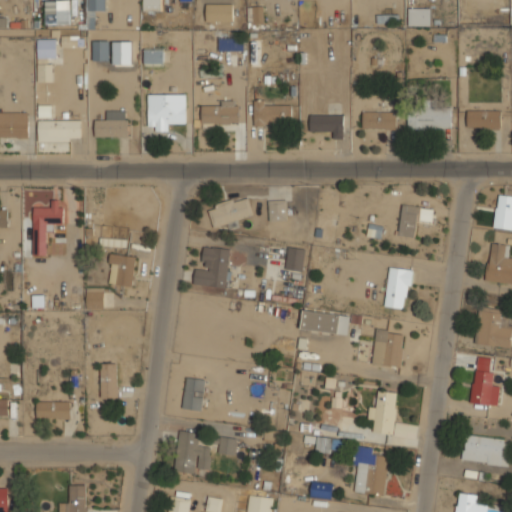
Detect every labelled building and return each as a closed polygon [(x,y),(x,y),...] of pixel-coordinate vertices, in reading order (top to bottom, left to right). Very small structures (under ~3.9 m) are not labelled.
[(71,0),(45,0),(45,23),(71,23),(71,0)] [(106,11),(106,0),(88,0),(88,11),(106,11)] [(161,10),(161,0),(143,0),(143,10),(161,10)] [(206,1),(206,21),(233,21),(233,1),(206,1)] [(247,21),(263,21),(263,5),(247,5),(247,21)] [(431,7),(408,7),(408,24),(431,24),(431,7)] [(217,50),(243,50),(243,35),(217,35),(217,50)] [(37,80),(52,80),(52,59),(57,59),(57,37),(37,37),(37,80)] [(93,60),(110,60),(110,39),(93,39),(93,60)] [(133,64),(133,42),(113,42),(113,65),(133,64)] [(164,47),(144,48),(144,64),(164,64),(164,47)] [(186,92),(148,92),(148,130),(167,130),(167,121),(186,121),(186,92)] [(254,124),(292,124),(292,104),(265,104),(265,98),(254,98),(254,124)] [(201,122),(239,122),(239,100),(201,100),(201,122)] [(501,126),(501,108),(467,108),(467,126),(501,126)] [(128,135),(128,109),(105,109),(105,118),(94,118),(94,135),(128,135)] [(408,129),(452,129),(452,109),(408,109),(408,129)] [(0,136),(28,136),(28,110),(0,110),(0,136)] [(397,110),(362,110),(362,128),(397,128),(397,110)] [(344,112),(309,112),(309,130),(332,130),(332,137),(344,137),(344,112)] [(81,119),(37,119),(37,139),(81,139),(81,119)] [(511,228),(511,195),(497,193),(493,226),(511,228)] [(207,206),(213,226),(253,214),(247,194),(207,206)] [(287,219),(287,199),(268,199),(268,219),(287,219)] [(64,222),(64,203),(33,203),(33,254),(48,254),(48,222),(64,222)] [(398,235),(418,237),(420,218),(432,219),(433,207),(402,203),(398,235)] [(0,209),(0,226),(8,227),(8,209),(0,209)] [(102,243),(126,246),(126,239),(103,237),(102,243)] [(511,252),(509,252),(510,243),(490,241),(485,280),(511,282),(511,252)] [(231,248),(204,245),(202,268),(196,267),(194,284),(226,287),(231,248)] [(304,270),(304,246),(287,246),(287,270),(304,270)] [(110,284),(136,284),(136,253),(110,253),(110,284)] [(408,307),(412,268),(389,266),(385,305),(408,307)] [(88,308),(104,308),(104,287),(88,287),(88,308)] [(509,347),(511,324),(511,308),(480,305),(475,342),(509,347)] [(300,328),(348,334),(351,313),(303,308),(300,328)] [(371,362),(400,367),(405,332),(377,327),(371,362)] [(101,396),(119,396),(119,385),(128,385),(128,362),(101,362),(101,396)] [(499,383),(491,383),(493,371),(474,369),(469,401),(496,405),(499,383)] [(202,410),(205,378),(186,376),(182,408),(202,410)] [(371,420),(375,420),(374,432),(394,434),(399,391),(374,389),(371,420)] [(9,398),(0,398),(0,414),(9,415),(9,398)] [(37,418),(71,418),(71,399),(37,399),(37,418)] [(174,470),(194,472),(195,466),(209,468),(211,446),(199,444),(200,431),(179,429),(174,470)] [(462,459),(505,464),(508,438),(465,433),(462,459)] [(237,437),(220,435),(218,452),(235,454),(237,437)] [(330,436),(316,435),(315,451),(330,451),(330,436)] [(388,456),(378,455),(378,446),(354,444),(352,464),(357,464),(354,491),(385,493),(388,456)] [(333,482),(314,480),(313,496),(331,498),(333,482)] [(87,511),(87,483),(69,483),(69,503),(60,503),(60,511),(87,511)] [(453,511),(476,511),(481,496),(460,490),(453,511)] [(272,511),(274,496),(245,493),(242,511),(272,511)] [(221,511),(223,497),(207,495),(206,510),(221,511)] [(189,511),(191,499),(170,496),(167,511),(189,511)]
